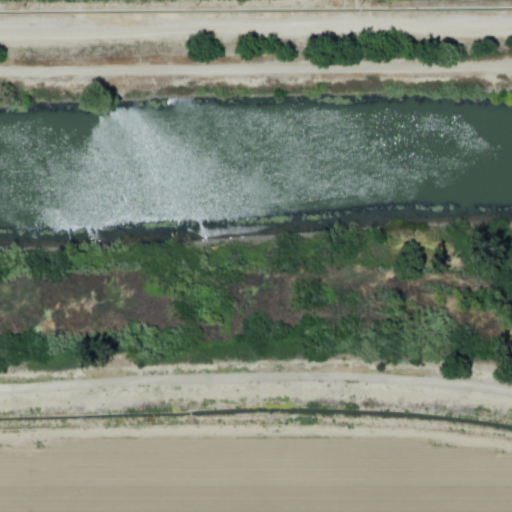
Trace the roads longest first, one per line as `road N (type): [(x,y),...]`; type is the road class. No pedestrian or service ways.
road 1 (residential): [(0,384),(474,378),(511,387)]
road 2 (residential): [(0,80),(511,71)]
